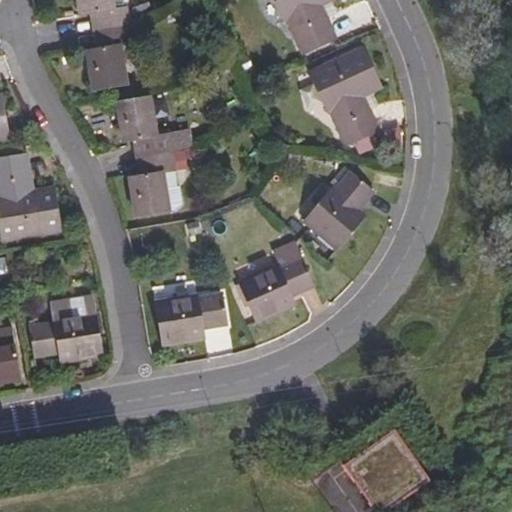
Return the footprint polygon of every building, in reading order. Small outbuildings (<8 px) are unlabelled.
[(79,0),(82,16),(92,14),(98,48),(87,50),(94,91),(128,85),(122,47),(133,45),(126,6),(116,8),(114,0),(79,0)] [(277,0),(286,21),(290,19),(305,52),(336,38),(326,18),(323,20),(317,6),(330,0),(277,0)] [(364,49),(312,74),(330,112),(332,111),(348,145),(355,142),(375,132),(380,130),(371,110),(365,112),(362,105),(363,105),(360,98),(382,88),(364,49)] [(0,137),(10,136),(3,94),(0,94),(0,137)] [(152,96),(117,102),(123,143),(136,141),(141,175),(130,177),(137,219),(171,213),(165,174),(176,172),(176,170),(173,153),(173,150),(170,135),(170,133),(158,135),(152,96)] [(375,132),(355,142),(361,155),(381,145),(375,132)] [(181,133),(170,135),(173,150),(183,148),(181,133)] [(185,151),(173,153),(176,170),(188,169),(185,151)] [(26,178),(31,177),(28,156),(0,160),(0,196),(0,199),(0,209),(5,240),(61,231),(54,188),(28,192),(26,178)] [(333,189),(335,191),(351,173),(345,168),(329,186),(333,189)] [(333,189),(305,221),(338,249),(365,217),(355,208),(360,202),(363,204),(373,192),(351,173),(335,191),(333,189)] [(279,264),(280,267),(302,257),(296,245),(287,250),(288,253),(277,259),(279,264)] [(30,253),(18,256),(21,269),(33,267),(30,253)] [(279,264),(241,282),(257,316),(256,316),(258,321),(297,303),(292,291),(298,288),(300,291),(315,284),(302,257),(280,267),(279,264)] [(198,295),(158,302),(165,344),(205,337),(203,325),(211,323),(212,326),(228,324),(223,294),(199,298),(198,295)] [(56,322),(32,326),(37,357),(54,354),(53,350),(61,349),(63,362),(105,355),(98,312),(56,319),(56,322)] [(0,382),(23,378),(17,346),(0,348),(0,382)] [(385,511),(431,480),(395,429),(344,466),(377,511),(385,511)]
